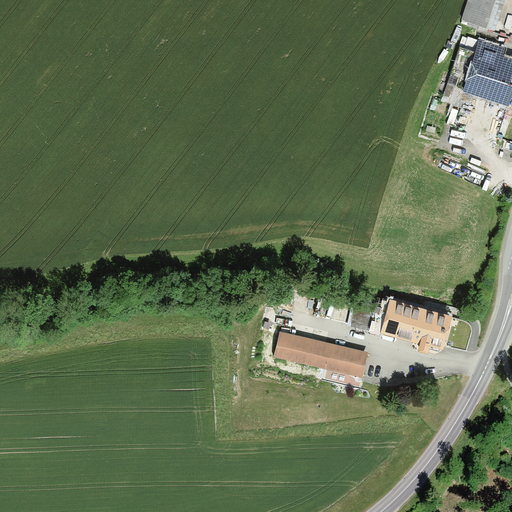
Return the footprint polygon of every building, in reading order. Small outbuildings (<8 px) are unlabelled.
[(468,0),(463,18),(487,25),(495,0),(468,0)] [(510,100),(511,100),(511,62),(511,63),(511,62),(502,60),(505,48),(469,37),(465,48),(460,47),(451,74),(444,94),(462,100),(462,98),(471,101),(474,91),(467,88),(467,86),(510,99),(510,100)] [(392,272),(385,270),(383,280),(391,281),(392,272)] [(392,301),(384,330),(413,337),(413,336),(422,338),(420,347),(427,349),(429,340),(441,343),(449,314),(404,301),(392,301)] [(372,307),(356,304),(352,325),(368,328),(372,307)] [(282,334),(277,353),(339,368),(338,371),(348,373),(349,371),(360,373),(365,353),(282,334)]
